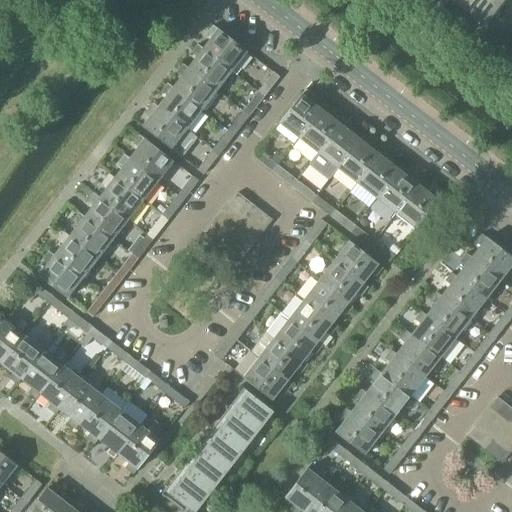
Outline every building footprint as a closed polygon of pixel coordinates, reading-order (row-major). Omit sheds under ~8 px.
[(448,0),(480,25),(493,8),(483,0),(448,0)] [(247,52),(217,29),(212,26),(208,32),(212,36),(202,49),(197,45),(197,46),(231,73),(247,52)] [(216,92),(231,73),(197,46),(192,52),(197,55),(187,68),(182,65),(216,92)] [(201,111),(216,92),(182,65),(177,71),(182,75),(172,88),(201,111)] [(257,93),(263,98),(279,78),(273,73),(257,93)] [(201,111),(172,88),(167,84),(162,90),(167,94),(157,107),(152,104),(186,131),(201,111)] [(321,110),(308,99),(311,94),(305,89),(278,124),(298,140),(325,105),(321,110)] [(248,117),(263,98),(257,93),(242,112),(248,117)] [(171,150),(186,131),(152,104),(147,110),(152,113),(141,127),(171,150)] [(340,125),(327,114),(331,109),(325,105),(298,140),(317,154),(344,120),(340,125)] [(234,136),(248,117),(242,112),(227,131),(234,136)] [(359,140),(347,130),(350,125),(344,120),(317,154),(336,169),(359,140)] [(218,156),(234,136),(227,131),(212,151),(218,156)] [(379,155),(366,145),(370,140),(364,135),(360,140),(359,140),(336,169),(356,185),(383,150),(379,155)] [(173,162),(144,139),(139,136),(134,142),(139,146),(129,159),(124,155),(123,156),(157,183),(158,182),(163,175),(173,162)] [(273,173),(278,166),(258,150),(253,157),(273,173)] [(399,170),(385,160),(389,155),(383,150),(356,185),(376,200),(403,165),(399,170)] [(203,175),(218,156),(212,151),(197,170),(203,175)] [(142,203),(157,183),(123,156),(119,161),(124,165),(114,178),(109,174),(108,176),(142,203)] [(418,185),(405,175),(409,170),(403,165),(376,200),(395,215),(422,180),(418,185)] [(292,187),(297,181),(278,166),(273,173),(292,187)] [(163,175),(158,182),(162,185),(167,179),(163,175)] [(127,222),(142,203),(108,176),(104,181),(109,184),(99,197),(94,194),(93,196),(127,222)] [(175,198),(182,203),(198,182),(192,177),(175,198)] [(438,201),(424,190),(428,185),(422,180),(395,215),(415,231),(438,201)] [(311,202),(316,196),(297,181),(292,187),(311,202)] [(247,217),(254,207),(237,193),(229,203),(247,217)] [(112,240),(127,222),(93,196),(89,200),(94,203),(83,217),(79,213),(78,214),(112,240)] [(331,218),(336,211),(316,196),(311,202),(331,218)] [(167,222),(182,203),(175,198),(166,210),(160,206),(156,211),(162,215),(160,217),(167,222)] [(239,226),(247,217),(229,203),(222,213),(239,226)] [(247,217),(264,230),(272,220),(254,207),(247,217)] [(350,233),(355,226),(336,211),(331,218),(350,233)] [(232,236),(239,226),(222,213),(215,222),(232,236)] [(97,261),(112,240),(78,214),(74,220),(79,223),(68,236),(64,233),(63,234),(97,261)] [(151,242),(167,222),(160,217),(151,230),(146,226),(142,232),(147,235),(145,237),(151,242)] [(257,240),(264,230),(247,217),(239,226),(257,240)] [(311,245),(326,225),(320,220),(305,240),(311,245)] [(225,245),(232,236),(215,222),(207,232),(225,245)] [(249,249),(257,240),(239,226),(232,236),(249,249)] [(370,248),(375,242),(355,226),(350,233),(370,248)] [(217,255),(225,245),(207,232),(200,241),(217,255)] [(82,279),(97,261),(63,234),(59,239),(63,242),(53,256),(48,252),(48,253),(64,265),(82,279)] [(242,259),(249,249),(232,236),(225,245),(242,259)] [(137,260),(151,242),(145,237),(131,255),(137,260)] [(500,281),(511,265),(511,258),(486,238),(471,258),(500,281)] [(296,264),(311,245),(305,240),(290,259),(296,264)] [(378,275),(383,269),(378,265),(349,242),(333,262),(363,285),(373,271),(378,275)] [(394,246),(389,253),(375,242),(370,248),(389,263),(394,257),(395,258),(400,251),(394,246)] [(234,268),(242,259),(225,245),(217,255),(234,268)] [(82,279),(64,265),(48,253),(44,258),(48,262),(37,276),(67,299),(82,279)] [(500,281),(471,258),(466,254),(462,260),(466,264),(456,277),(485,300),(500,281)] [(121,280),(137,260),(131,255),(115,275),(121,280)] [(281,283),(296,264),(290,259),(275,278),(281,283)] [(368,288),(363,285),(333,262),(319,281),(348,304),(358,291),(363,295),(368,288)] [(485,300),(456,277),(451,273),(447,280),(451,283),(441,296),(470,319),(485,300)] [(107,299),(121,280),(115,275),(100,294),(107,299)] [(266,303),(281,283),(275,278),(260,298),(266,303)] [(353,307),(348,304),(319,281),(303,300),(333,323),(343,310),(348,314),(353,307)] [(48,304),(53,297),(33,282),(28,288),(48,304)] [(470,319),(441,296),(436,293),(431,299),(436,303),(426,316),(455,339),(470,319)] [(92,318),(107,299),(100,294),(86,313),(92,318)] [(67,319),(72,312),(53,297),(48,304),(67,319)] [(251,322),(266,303),(260,298),(244,317),(251,322)] [(338,327),(333,323),(303,300),(288,319),(318,342),(328,329),(333,333),(338,327)] [(92,327),(88,324),(72,312),(67,319),(87,334),(92,327)] [(455,339),(426,316),(421,312),(416,318),(421,322),(411,335),(440,358),(455,339)] [(495,339),(510,320),(504,315),(489,334),(495,339)] [(236,341),(251,322),(244,317),(229,336),(236,341)] [(323,346),(318,342),(288,319),(273,339),(303,362),(313,349),(318,352),(323,346)] [(24,335),(5,321),(4,320),(0,324),(0,366),(1,365),(24,335)] [(106,349),(111,342),(92,327),(87,334),(106,349)] [(440,358),(411,335),(406,331),(401,337),(406,341),(395,354),(425,377),(440,358)] [(480,358),(495,339),(489,334),(474,353),(480,358)] [(20,380),(43,350),(24,335),(1,365),(14,375),(10,380),(17,385),(20,380)] [(221,361),(236,341),(229,336),(214,356),(221,361)] [(308,365),(303,362),(273,339),(258,358),(288,381),(298,368),(303,372),(308,365)] [(125,364),(130,357),(111,342),(106,349),(125,364)] [(40,395),(63,365),(43,350),(20,380),(34,390),(30,395),(36,400),(40,395)] [(425,377),(395,354),(391,351),(386,357),(391,361),(380,374),(410,397),(425,377)] [(465,378),(480,358),(474,353),(459,373),(465,378)] [(145,379),(150,372),(130,357),(125,364),(145,379)] [(293,385),(288,381),(258,358),(243,378),(272,401),(283,387),(288,391),(293,385)] [(60,410),(82,381),(63,365),(40,395),(53,405),(50,410),(56,415),(60,410)] [(410,397),(380,374),(376,370),(371,376),(376,380),(365,393),(395,416),(410,397)] [(164,394),(169,387),(150,372),(145,379),(164,394)] [(450,397),(465,378),(459,373),(444,392),(450,397)] [(79,425),(101,395),(82,381),(60,410),(72,420),(69,425),(75,430),(79,425)] [(164,394),(184,409),(189,403),(169,387),(164,394)] [(395,416),(365,393),(361,389),(356,396),(361,399),(350,413),(380,436),(395,416)] [(191,511),(195,511),(273,412),(247,392),(165,498),(179,509),(182,505),(191,511)] [(435,416),(450,397),(444,392),(429,411),(435,416)] [(98,440),(121,410),(101,395),(79,425),(92,435),(88,440),(94,445),(98,440)] [(508,420),(511,414),(511,409),(497,398),(490,407),(508,420)] [(500,431),(508,420),(490,407),(482,417),(500,431)] [(380,436),(350,413),(345,409),(341,415),(345,419),(335,432),(364,455),(380,436)] [(118,455),(141,425),(121,410),(98,440),(111,450),(108,455),(114,460),(118,455)] [(420,436),(435,416),(429,411),(413,431),(420,436)] [(492,440),(500,431),(482,417),(475,427),(492,440)] [(511,439),(511,423),(508,420),(500,431),(511,439)] [(137,470),(160,440),(141,425),(118,455),(131,465),(127,470),(133,474),(137,470)] [(485,450),(492,440),(475,427),(467,437),(485,450)] [(404,455),(420,436),(413,431),(398,450),(404,455)] [(510,453),(511,450),(511,439),(500,431),(492,440),(510,453)] [(345,461),(350,454),(330,439),(325,445),(345,461)] [(502,464),(510,453),(492,440),(485,450),(502,464)] [(389,474),(404,455),(398,450),(383,470),(389,474)] [(0,483),(3,486),(18,466),(0,452),(0,483)] [(364,476),(369,469),(350,454),(345,461),(364,476)] [(306,511),(327,485),(307,469),(284,498),(298,509),(295,511),(306,511)] [(384,491),(389,484),(369,469),(364,476),(384,491)] [(41,485),(35,480),(23,470),(19,475),(31,485),(20,499),(26,504),(41,485)] [(403,506),(408,500),(389,484),(384,491),(403,506)] [(337,511),(347,500),(327,485),(306,511),(337,511)] [(30,511),(59,511),(66,504),(46,488),(29,511),(30,511)] [(20,511),(26,504),(20,499),(10,511),(20,511)] [(362,511),(347,500),(337,511),(362,511)] [(410,511),(423,511),(408,500),(403,506),(410,511)]
